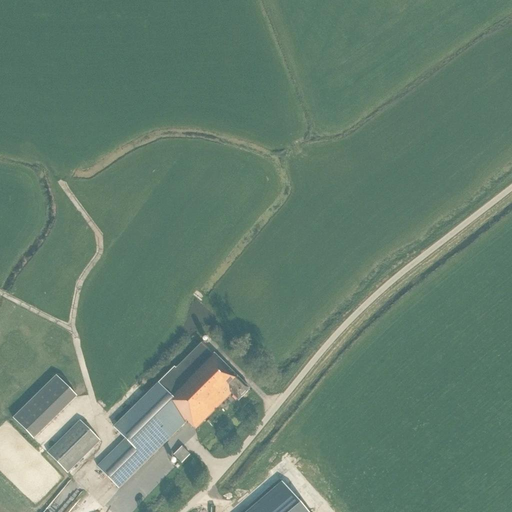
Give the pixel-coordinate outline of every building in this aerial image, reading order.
[(230,396),(237,403),(248,392),(249,391),(213,355),(212,356),(201,345),(175,370),(174,370),(114,429),(125,440),(96,469),(117,490),(186,423),(194,431),(230,396)] [(101,416),(114,429),(142,401),(156,387),(144,375),(129,389),(101,416)] [(13,419),(34,439),(77,397),(56,376),(13,419)] [(68,474),(100,442),(80,421),(47,453),(68,474)] [(173,456),(181,464),(190,456),(182,447),(173,456)]
